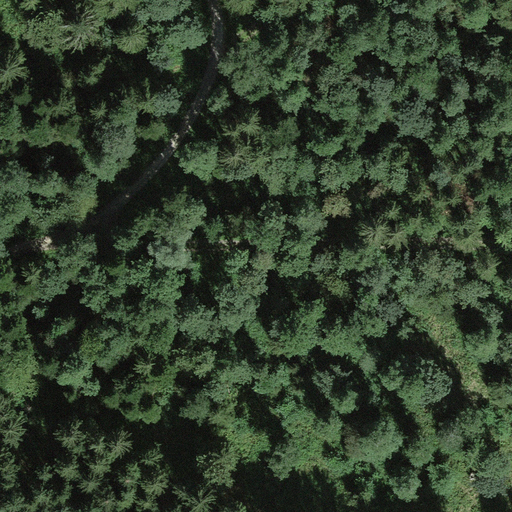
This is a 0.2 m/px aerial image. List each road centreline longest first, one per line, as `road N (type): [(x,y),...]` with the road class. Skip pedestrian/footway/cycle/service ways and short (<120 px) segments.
road 1 (track): [(68,237),(511,248)]
road 2 (track): [(213,0),(215,67),(142,181),(68,237),(0,250)]
